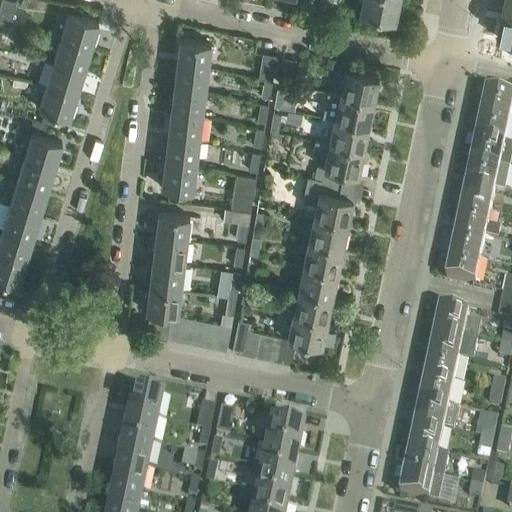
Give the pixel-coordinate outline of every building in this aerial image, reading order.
[(5,0),(2,0),(0,9),(0,25),(9,28),(16,3),(5,0)] [(332,0),(319,0),(318,5),(331,8),(332,0)] [(394,22),(398,0),(361,0),(359,15),(394,22)] [(68,13),(61,38),(91,46),(99,23),(68,13)] [(511,14),(504,13),(498,39),(511,41),(511,14)] [(61,38),(53,62),(84,71),(91,46),(61,38)] [(179,39),(176,65),(208,68),(211,43),(179,39)] [(262,54),(259,74),(273,76),(276,57),(262,54)] [(282,59),(278,84),(292,86),(296,61),(282,59)] [(327,59),(325,68),(337,70),(340,61),(327,59)] [(53,62),(45,88),(76,96),(84,71),(53,62)] [(176,65),(173,89),(205,92),(208,68),(176,65)] [(345,71),(339,97),(373,104),(379,78),(345,71)] [(261,98),(269,99),(273,76),(259,74),(258,80),(264,81),(261,98)] [(69,118),(76,96),(45,88),(39,109),(45,111),(57,115),(69,118)] [(173,89),(170,113),(202,117),(205,92),(173,89)] [(274,108),(282,109),(285,91),(277,90),(274,108)] [(511,97),(487,92),(482,115),(511,122),(511,117),(511,97)] [(339,97),(334,121),(368,128),(373,104),(339,97)] [(265,124),(268,106),(260,105),(257,122),(265,124)] [(45,111),(41,122),(48,124),(53,126),(57,115),(45,111)] [(170,113),(167,139),(199,141),(202,117),(170,113)] [(270,132),(278,133),(281,115),(273,114),(270,132)] [(482,115),(477,139),(506,145),(511,122),(482,115)] [(334,121),(329,144),(363,151),(368,128),(334,121)] [(253,147),(261,149),(264,130),(256,129),(253,147)] [(32,133),(24,157),(55,166),(62,143),(32,133)] [(167,139),(164,165),(196,167),(199,141),(167,139)] [(477,139),(472,163),(511,171),(511,165),(511,146),(506,145),(477,139)] [(317,166),(314,179),(342,185),(344,173),(358,176),(363,151),(329,144),(329,146),(315,143),(313,152),(326,155),(323,168),(317,166)] [(249,171),(257,173),(260,154),(252,153),(249,171)] [(24,157),(17,181),(47,190),(55,166),(24,157)] [(472,163),(467,187),(496,193),(506,194),(511,171),(472,163)] [(193,192),(196,167),(164,165),(162,188),(193,192)] [(244,196),(253,197),(256,179),(248,177),(244,196)] [(316,205),(314,218),(347,225),(353,200),(339,197),(342,185),(314,179),(307,178),(302,202),(316,205)] [(17,181),(10,204),(40,213),(47,190),(17,181)] [(467,187),(462,209),(491,215),(496,193),(467,187)] [(10,204),(2,229),(33,238),(40,213),(10,204)] [(224,220),(240,223),(237,241),(245,242),(250,212),(225,208),(224,220)] [(457,233),(486,239),(499,242),(501,231),(488,228),(491,215),(462,209),(457,233)] [(253,231),(254,231),(261,232),(264,214),(256,212),(253,231)] [(158,213),(155,237),(186,241),(189,217),(158,213)] [(314,218),(309,241),(343,248),(347,225),(314,218)] [(2,229),(0,236),(0,252),(26,261),(33,238),(2,229)] [(457,233),(452,257),(481,263),(486,239),(457,233)] [(155,237),(152,262),(174,265),(183,267),(186,241),(155,237)] [(249,256),(257,257),(260,239),(252,238),(249,256)] [(309,241),(304,265),(337,272),(343,248),(309,241)] [(233,266),(241,267),(244,249),(236,248),(233,266)] [(0,252),(0,280),(18,286),(26,261),(0,252)] [(476,287),(481,263),(452,257),(447,281),(476,287)] [(152,262),(149,287),(170,290),(180,291),(183,267),(174,265),(152,262)] [(245,280),(253,282),(256,263),(248,262),(245,280)] [(304,265),(298,289),(332,297),(337,272),(304,265)] [(221,270),(217,299),(235,303),(240,273),(221,270)] [(511,281),(507,280),(501,307),(511,308),(511,281)] [(242,302),(250,303),(252,287),(244,286),(242,302)] [(146,313),(172,316),(177,317),(180,291),(170,290),(149,287),(146,313)] [(298,289),(293,314),(327,321),(332,297),(298,289)] [(217,299),(213,324),(231,328),(233,316),(235,303),(217,299)] [(499,320),(511,322),(511,308),(501,307),(499,320)] [(436,332),(465,338),(479,341),(482,326),(468,323),(470,314),(441,308),(436,332)] [(293,314),(288,339),(296,341),(321,347),(327,321),(293,314)] [(172,316),(167,339),(226,351),(231,328),(213,324),(177,317),(172,316)] [(232,352),(243,355),(248,331),(249,332),(251,324),(238,321),(232,352)] [(248,331),(243,355),(254,357),(259,334),(249,332),(248,331)] [(436,332),(431,355),(460,361),(465,338),(436,332)] [(259,334),(254,357),(267,360),(272,336),(259,334)] [(511,335),(504,334),(502,346),(511,348),(511,335)] [(272,336),(267,360),(278,362),(283,338),(272,336)] [(283,338),(278,362),(291,365),(296,341),(288,339),(283,338)] [(511,361),(511,357),(511,348),(502,346),(499,359),(511,361)] [(431,355),(426,378),(455,384),(460,361),(431,355)] [(426,378),(421,402),(450,408),(455,384),(426,378)] [(494,381),(492,392),(504,395),(506,383),(494,381)] [(132,391),(127,414),(158,421),(163,397),(132,391)] [(489,405),(501,408),(504,395),(492,392),(489,405)] [(416,426),(445,433),(455,435),(460,410),(450,408),(421,402),(416,426)] [(198,449),(206,451),(215,408),(201,405),(196,431),(202,432),(198,449)] [(221,409),(216,435),(230,437),(235,412),(221,409)] [(127,414),(122,439),(153,446),(158,421),(127,414)] [(477,438),(482,439),(494,442),(496,430),(499,419),(482,415),(477,438)] [(270,420),(265,444),(299,452),(304,427),(270,420)] [(416,426),(411,449),(440,456),(445,433),(416,426)] [(511,434),(502,432),(499,443),(511,446),(511,441),(511,434)] [(122,439),(117,463),(148,469),(153,446),(122,439)] [(480,452),(491,455),(494,442),(482,439),(480,452)] [(210,459),(211,459),(219,461),(223,442),(214,441),(210,459)] [(496,456),(497,456),(508,459),(511,446),(499,443),(496,456)] [(265,444),(260,468),(294,476),(299,452),(265,444)] [(411,449),(406,472),(445,481),(447,470),(437,468),(440,456),(411,449)] [(194,472),(201,474),(205,456),(198,455),(194,472)] [(117,463),(111,489),(142,495),(148,469),(117,463)] [(206,481),(214,483),(218,467),(209,465),(206,481)] [(260,468),(255,493),(289,500),(294,476),(260,468)] [(401,497),(438,505),(438,508),(448,511),(449,506),(439,504),(445,481),(406,472),(401,497)] [(475,474),(472,486),(484,489),(487,477),(475,474)] [(188,498),(196,499),(200,481),(192,479),(188,498)] [(469,498),(481,501),(484,489),(472,486),(469,498)] [(111,489),(106,511),(138,511),(142,495),(111,489)] [(204,489),(200,508),(209,509),(213,491),(204,489)] [(252,503),(250,511),(286,511),(289,500),(255,493),(241,490),(239,500),(252,503)]
